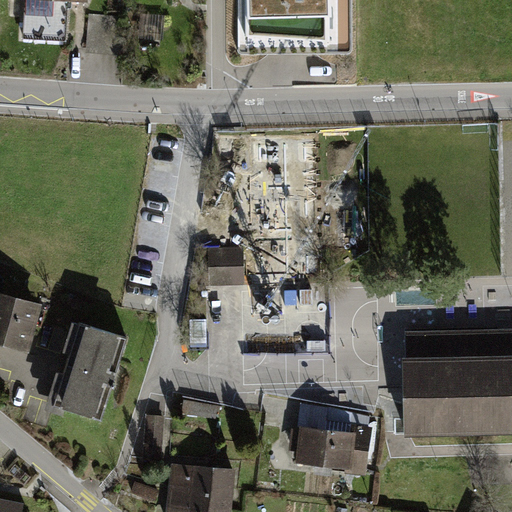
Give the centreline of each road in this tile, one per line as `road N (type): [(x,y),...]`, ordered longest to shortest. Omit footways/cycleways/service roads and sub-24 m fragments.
road 1 (residential): [(511,94),(202,105),(0,90)]
road 2 (residential): [(98,511),(0,428)]
